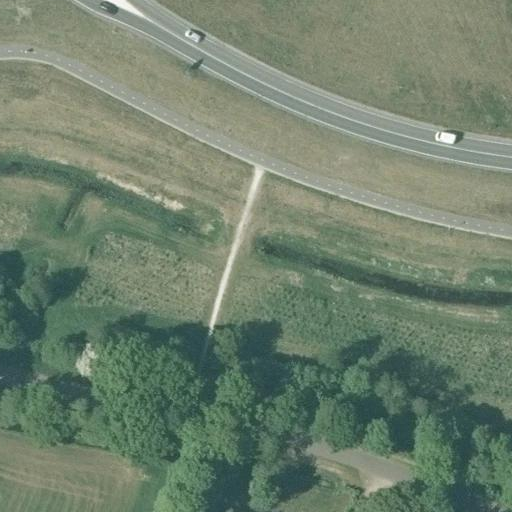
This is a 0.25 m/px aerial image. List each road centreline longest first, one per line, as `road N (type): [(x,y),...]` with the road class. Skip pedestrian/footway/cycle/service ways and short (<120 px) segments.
road 1 (track): [(0,240),(63,252),(269,336),(253,304),(273,284),(416,324),(511,337)]
road 2 (unclassified): [(0,373),(263,432),(489,511)]
road 3 (tertiary): [(145,19),(313,107),(409,139),(511,158)]
road 4 (track): [(511,411),(457,402),(281,341)]
